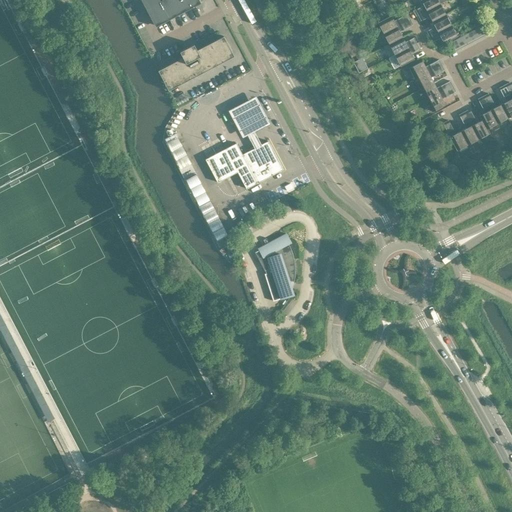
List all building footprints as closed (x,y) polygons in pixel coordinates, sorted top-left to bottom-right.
[(199,0),(141,0),(155,27),(201,3),(199,0)] [(418,15),(440,4),(438,0),(421,0),(424,6),(415,10),(418,15)] [(440,4),(418,15),(421,21),(429,16),(432,22),(446,15),(440,4)] [(410,19),(408,14),(394,21),(391,16),(378,23),(383,34),(410,19)] [(446,15),(432,22),(435,27),(427,31),(429,37),(451,25),(446,15)] [(410,19),(383,34),(389,44),(402,37),(399,32),(413,25),(410,19)] [(482,23),(476,26),(482,37),(488,34),(482,23)] [(451,25),(429,37),(432,42),(441,37),(444,43),(450,40),(455,37),(457,36),(451,25)] [(476,26),(471,29),(477,40),(482,37),(476,26)] [(471,29),(466,32),(471,42),(477,40),(471,29)] [(471,42),(466,32),(460,34),(466,45),(471,42)] [(460,34),(457,36),(455,37),(461,48),(466,45),(460,34)] [(197,50),(194,44),(180,51),(183,57),(158,70),(169,90),(234,56),(224,36),(197,50)] [(402,37),(389,44),(394,55),(417,43),(414,38),(405,43),(402,37)] [(461,48),(455,37),(450,40),(452,44),(455,51),(461,48)] [(417,43),(394,55),(400,66),(414,59),(411,53),(419,48),(417,43)] [(353,60),(355,67),(367,63),(365,56),(353,60)] [(439,59),(430,64),(425,67),(422,61),(409,68),(414,79),(442,65),(439,59)] [(442,65),(414,79),(420,90),(434,83),(431,77),(444,70),(442,65)] [(434,83),(420,90),(426,101),(453,87),(450,81),(436,88),(434,83)] [(511,115),(511,99),(505,85),(499,88),(506,101),(501,104),(508,117),(511,115)] [(453,87),(426,101),(431,111),(445,105),(442,99),(456,92),(453,87)] [(256,147),(264,143),(255,127),(270,120),(256,93),(230,106),(244,133),(248,131),(256,147)] [(495,107),(488,93),(483,96),(497,123),(508,117),(501,104),(495,107)] [(483,96),(478,99),(485,112),(479,115),(482,120),(487,129),(487,128),(497,123),(483,96)] [(477,122),(470,109),(464,112),(478,139),(490,133),(487,128),(487,129),(482,120),(477,122)] [(464,112),(459,115),(466,128),(460,131),(467,144),(478,139),(464,112)] [(455,134),(448,120),(443,123),(454,145),(457,150),(467,144),(460,131),(455,134)] [(187,162),(178,132),(166,136),(176,166),(187,162)] [(237,172),(246,188),(283,169),(268,141),(264,143),(256,147),(242,155),(236,143),(205,159),(218,182),(237,172)] [(196,169),(185,174),(214,238),(225,233),(196,169)] [(281,299),(290,296),(293,295),(289,280),(294,281),(295,274),(295,267),(294,260),(292,251),(289,243),(291,242),(286,234),(259,248),(259,250),(255,252),(270,281),(271,281),(270,281),(274,279),(281,299)] [(4,321),(0,323),(0,329),(45,415),(51,412),(4,321)]
